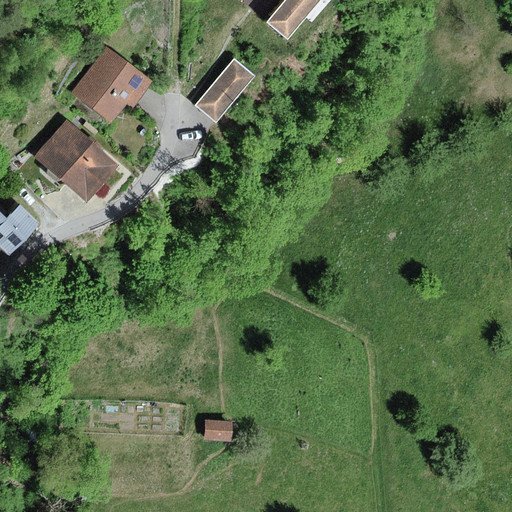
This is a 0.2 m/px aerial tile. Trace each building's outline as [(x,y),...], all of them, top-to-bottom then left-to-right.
[(294,0),(275,25),(296,42),(329,0),(294,0)] [(108,49),(75,92),(113,121),(127,102),(134,107),(153,83),(108,49)] [(235,60),(196,106),(218,124),(257,78),(235,60)] [(122,166),(67,121),(36,158),(91,203),(122,166)] [(0,212),(0,247),(9,256),(39,225),(19,205),(6,218),(0,212)] [(238,426),(210,422),(208,439),(235,443),(238,426)]
